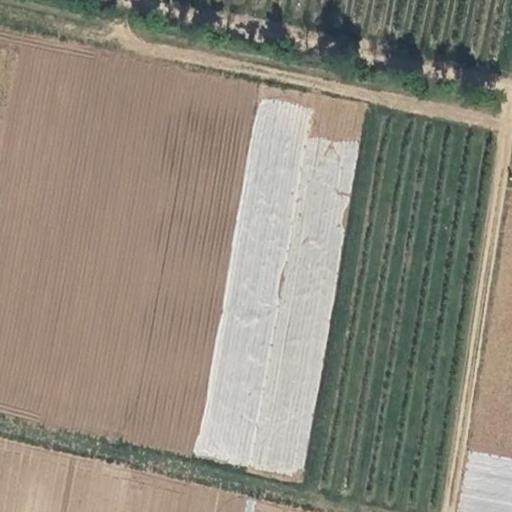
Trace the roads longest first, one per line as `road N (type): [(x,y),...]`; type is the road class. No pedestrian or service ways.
road 1 (track): [(0,15),(511,131)]
road 2 (track): [(449,511),(511,127)]
road 3 (track): [(0,425),(374,511)]
road 4 (track): [(511,77),(151,0)]
